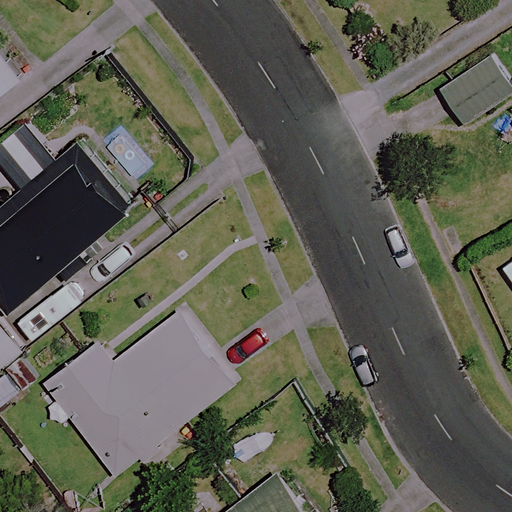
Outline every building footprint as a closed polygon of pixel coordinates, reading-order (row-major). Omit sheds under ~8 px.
[(0,97),(25,78),(0,45),(0,97)] [(511,95),(511,91),(487,58),(445,89),(472,125),(511,95)] [(95,262),(87,251),(137,210),(83,143),(0,209),(0,295),(12,311),(64,270),(72,280),(95,262)] [(238,384),(182,310),(118,359),(103,339),(49,379),(120,473),(238,384)] [(0,370),(27,350),(0,313),(0,370)] [(310,511),(282,475),(232,511),(310,511)]
